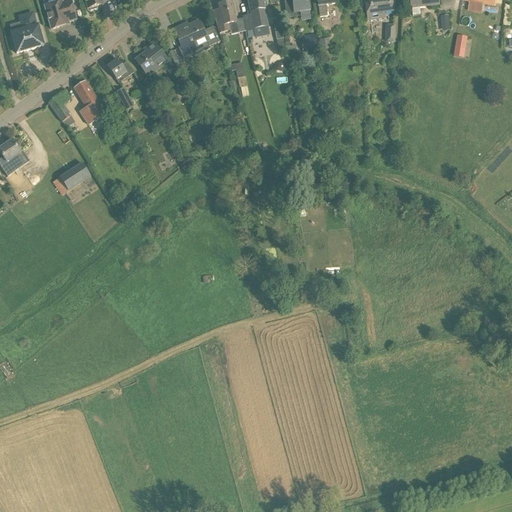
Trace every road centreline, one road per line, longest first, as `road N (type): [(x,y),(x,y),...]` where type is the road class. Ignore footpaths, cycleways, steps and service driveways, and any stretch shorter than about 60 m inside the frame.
road 1 (track): [(0,422),(201,339),(331,301)]
road 2 (tertiary): [(0,124),(166,0)]
